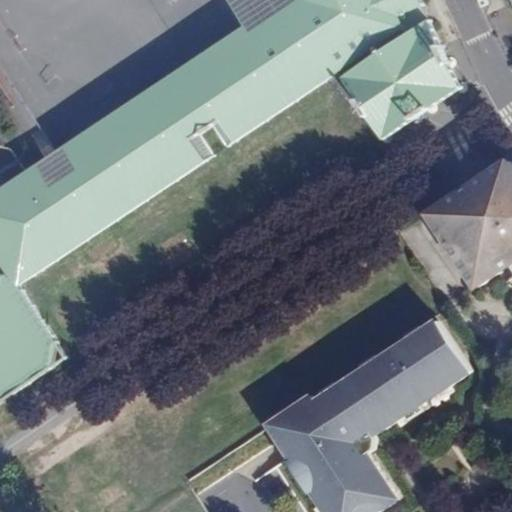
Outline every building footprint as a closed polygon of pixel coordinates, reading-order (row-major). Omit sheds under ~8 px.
[(0,192),(0,405),(58,367),(61,336),(25,284),(24,281),(217,154),(204,133),(217,126),(230,145),(325,82),(328,82),(344,71),(389,42),(394,57),(442,47),(423,5),(425,4),(423,0),(306,0),(299,21),(261,45),(255,35),(134,116),(143,130),(84,169),(70,146),(0,192)] [(233,0),(250,26),(70,146),(84,169),(143,130),(134,116),(255,35),(261,45),(299,21),(306,0),(233,0)] [(389,42),(344,71),(389,137),(461,90),(442,47),(394,57),(389,42)] [(325,82),(230,145),(232,147),(328,82),(325,82)] [(24,281),(25,284),(218,156),(217,154),(24,281)] [(511,164),(510,163),(435,213),(480,285),(511,264),(511,164)] [(316,395),(279,420),(293,441),(299,450),(293,453),(332,511),(378,511),(394,501),(395,488),(369,449),(373,432),(384,424),(386,428),(474,369),(440,320),(319,401),(316,395)] [(61,336),(58,367),(74,356),(61,336)]
